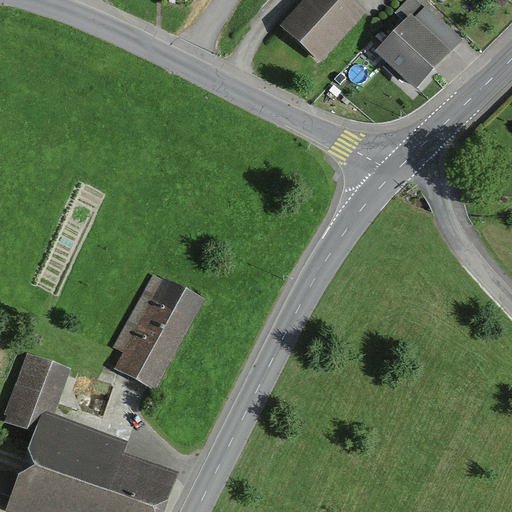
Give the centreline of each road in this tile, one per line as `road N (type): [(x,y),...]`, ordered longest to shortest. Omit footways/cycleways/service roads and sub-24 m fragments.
road 1 (unclassified): [(393,171),(121,33),(34,0)]
road 2 (tertiary): [(196,511),(328,256),(393,171)]
road 3 (unclassified): [(425,139),(457,236),(511,302)]
